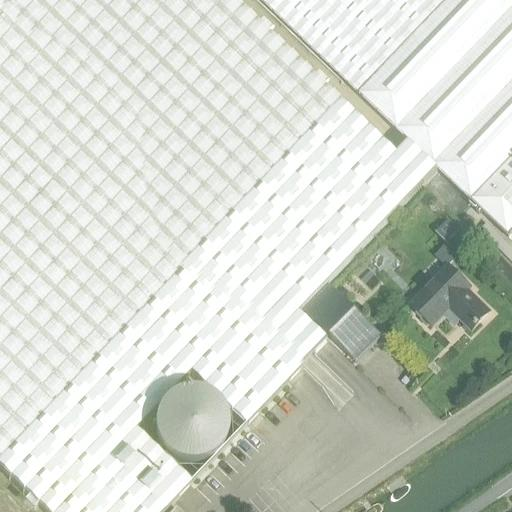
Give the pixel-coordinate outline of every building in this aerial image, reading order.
[(0,0),(0,473),(40,511),(166,511),(328,343),(300,317),(425,186),(231,0),(0,0)] [(511,0),(258,0),(471,204),(511,161),(511,0)] [(511,161),(471,204),(511,242),(511,241),(511,161)] [(434,261),(444,271),(409,308),(432,330),(448,313),(470,335),(488,316),(467,295),(469,292),(447,271),(459,259),(447,247),(434,261)] [(304,316),(355,366),(381,340),(330,289),(304,316)]
